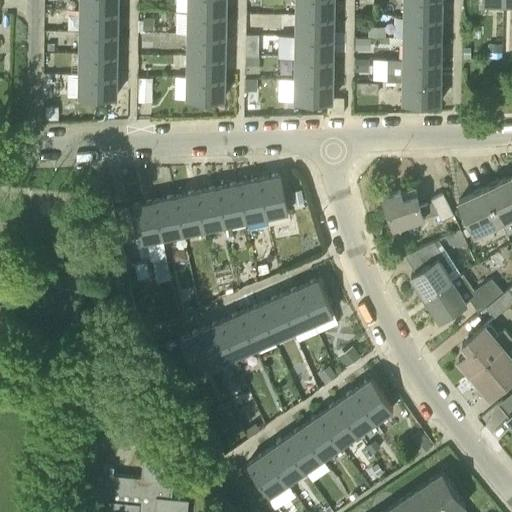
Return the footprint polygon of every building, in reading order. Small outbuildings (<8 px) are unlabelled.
[(118,0),(81,0),(81,8),(119,9),(118,0)] [(226,0),(188,0),(189,11),(226,11),(226,0)] [(334,0),(296,0),(296,13),(334,14),(334,0)] [(442,0),(404,0),(405,15),(442,16),(442,0)] [(119,9),(81,8),(81,30),(118,30),(119,9)] [(226,11),(189,11),(188,32),(226,33),(226,11)] [(334,14),(296,13),(296,34),(334,35),(334,14)] [(154,15),(143,15),(143,29),(154,29),(154,15)] [(442,16),(405,15),(404,36),(442,37),(442,16)] [(386,25),(368,25),(368,35),(386,35),(386,25)] [(118,30),(81,30),(80,51),(118,52),(118,30)] [(226,33),(188,32),(188,53),(226,54),(226,33)] [(246,53),(259,53),(259,33),(246,33),(246,53)] [(334,35),(296,34),(296,55),(333,56),(334,35)] [(371,36),(355,36),(355,48),(371,48),(371,36)] [(442,37),(404,36),(404,58),(441,58),(442,37)] [(501,43),(489,43),(489,56),(501,56),(501,43)] [(118,52),(80,51),(80,72),(117,73),(118,52)] [(226,54),(188,53),(188,74),(225,75),(226,54)] [(246,54),(245,71),(259,71),(259,54),(246,54)] [(333,56),(296,55),(295,77),(333,78),(333,56)] [(369,58),(354,57),(353,70),(368,70),(369,58)] [(441,58),(404,58),(391,58),(390,80),(403,80),(403,79),(441,80),(441,58)] [(43,83),(44,82),(52,83),(52,72),(44,72),(43,83)] [(117,73),(80,72),(79,95),(117,95),(117,73)] [(225,75),(188,74),(187,97),(225,98),(225,75)] [(152,100),(153,76),(138,76),(137,100),(152,100)] [(257,77),(245,77),(245,89),(257,90),(257,77)] [(333,78),(295,77),(295,78),(278,78),(278,99),(328,100),(333,100),(333,97),(333,78)] [(403,79),(403,80),(403,101),(440,102),(441,80),(403,79)] [(377,93),(378,81),(356,81),(356,92),(377,93)] [(344,97),(333,97),(333,100),(328,100),(328,112),(329,112),(344,113),(344,97)] [(282,173),(260,177),(267,214),(289,210),(282,173)] [(487,186),(503,220),(509,232),(511,230),(511,174),(487,186)] [(267,214),(260,177),(239,182),(246,218),(267,214)] [(246,218),(239,182),(218,186),(225,223),(246,218)] [(225,223),(218,186),(197,190),(205,227),(225,223)] [(503,220),(487,186),(459,199),(476,233),(503,220)] [(301,189),(292,191),(295,203),(304,201),(301,189)] [(205,227),(197,190),(176,194),(184,231),(205,227)] [(402,199),(400,190),(383,196),(394,227),(438,213),(441,220),(454,214),(443,192),(430,198),(432,202),(419,206),(415,195),(402,199)] [(184,231),(176,194),(155,199),(163,235),(184,231)] [(163,235),(155,199),(133,203),(141,240),(147,239),(151,260),(153,259),(157,281),(170,278),(162,236),(163,235)] [(129,265),(140,262),(129,217),(117,220),(125,253),(127,258),(129,265)] [(186,258),(183,246),(177,247),(172,253),(174,261),(186,258)] [(411,275),(425,297),(453,279),(439,256),(411,275)] [(0,268),(0,334),(17,336),(20,308),(29,309),(28,315),(91,321),(95,278),(62,275),(63,261),(28,258),(27,271),(0,268)] [(269,271),(267,262),(256,264),(258,273),(269,271)] [(453,279),(425,297),(439,319),(471,299),(479,312),(487,306),(505,291),(492,277),(475,288),(464,272),(453,279)] [(298,286),(313,321),(334,312),(319,277),(298,286)] [(505,291),(487,306),(495,316),(511,300),(511,284),(511,286),(505,291)] [(279,294),(294,329),(313,321),(298,286),(279,294)] [(259,303),(274,337),(294,329),(279,294),(259,303)] [(240,311),(255,346),(274,337),(259,303),(240,311)] [(221,319),(235,354),(255,346),(240,311),(221,319)] [(201,328),(216,362),(235,354),(221,319),(201,328)] [(459,358),(470,371),(502,345),(511,337),(511,335),(504,327),(498,332),(493,335),(485,325),(484,324),(462,343),(469,350),(459,358)] [(216,362),(201,328),(180,337),(195,371),(216,362)] [(360,355),(352,343),(338,354),(346,366),(360,355)] [(491,395),(511,376),(511,356),(502,345),(470,371),(491,395)] [(336,373),(329,363),(317,371),(324,381),(336,373)] [(372,376),(354,389),(375,419),(393,406),(372,376)] [(375,419),(354,389),(336,401),(357,431),(375,419)] [(357,431),(336,401),(319,413),(340,443),(357,431)] [(340,443),(319,413),(301,425),(323,455),(340,443)] [(323,455),(301,425),(284,437),(305,468),(323,455)] [(408,435),(420,452),(432,443),(420,427),(408,435)] [(305,468),(284,437),(267,449),(288,480),(305,468)] [(381,444),(375,437),(365,444),(371,452),(381,444)] [(181,482),(185,442),(145,439),(141,476),(113,473),(114,465),(71,461),(69,474),(61,473),(58,505),(91,509),(92,504),(107,505),(106,511),(187,511),(189,497),(172,496),(174,481),(181,482)] [(288,480),(267,449),(248,462),(269,493),(288,480)] [(383,471),(377,462),(371,466),(377,475),(383,471)] [(466,503),(443,469),(380,511),(467,511),(462,505),(466,503)]
